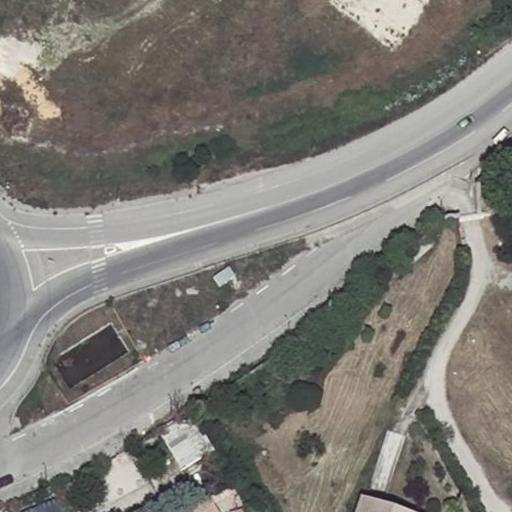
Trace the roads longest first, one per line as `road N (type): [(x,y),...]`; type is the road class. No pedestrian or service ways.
road 1 (residential): [(0,452),(221,348),(369,232)]
road 2 (tertiary): [(8,319),(99,273),(281,206)]
road 3 (tertiary): [(281,206),(96,237),(0,235)]
road 4 (tertiary): [(511,86),(439,139),(281,206)]
